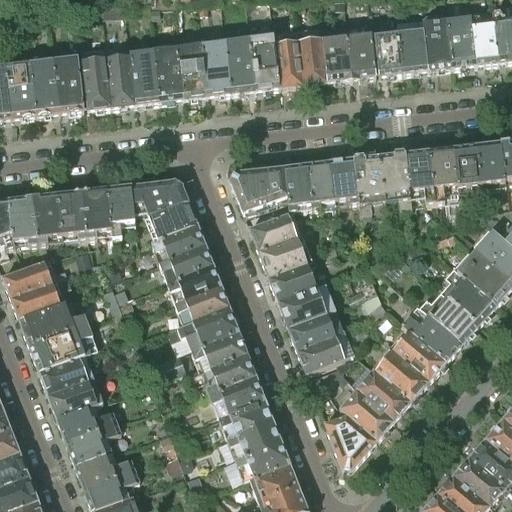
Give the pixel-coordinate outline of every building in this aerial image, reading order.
[(130,0),(131,8),(145,7),(144,0),(130,0)] [(181,0),(180,5),(194,9),(196,0),(181,0)] [(343,6),(335,6),(335,17),(343,16),(343,6)] [(246,21),(256,8),(245,9),(246,21)] [(124,11),(125,22),(151,20),(150,9),(124,11)] [(305,9),(294,10),(295,18),(305,17),(305,9)] [(124,23),(123,12),(112,13),(113,24),(124,23)] [(46,17),(35,19),(36,29),(47,27),(46,17)] [(498,70),(511,68),(511,23),(501,24),(501,20),(491,21),(492,26),(493,25),(498,70)] [(479,23),(471,24),(477,73),(498,70),(493,25),(492,26),(479,27),(479,23)] [(455,75),(477,73),(471,24),(449,27),(455,75)] [(429,78),(455,75),(449,27),(422,30),(422,33),(423,33),(429,78)] [(370,32),(346,35),(352,87),(376,84),(371,42),(370,32)] [(422,33),(397,35),(403,81),(429,78),(423,33),(422,33)] [(327,90),(320,38),(320,34),(296,37),(302,93),(327,90)] [(320,38),(327,90),(352,87),(346,35),(320,38)] [(378,84),(403,81),(397,35),(373,38),(378,84)] [(274,46),(274,50),(279,96),(302,93),(296,37),(273,40),(273,43),(274,46)] [(279,96),(274,50),(274,46),(273,43),(250,46),(255,99),(279,96)] [(232,101),(255,99),(250,46),(227,49),(232,101)] [(209,104),(232,101),(227,49),(203,52),(209,104)] [(184,107),(209,104),(203,52),(179,55),(184,107)] [(54,67),(51,67),(58,122),(84,119),(78,64),(76,53),(57,55),(57,61),(54,61),(54,67)] [(110,116),(104,66),(103,53),(80,56),(87,118),(110,116)] [(161,110),(184,107),(179,55),(155,58),(161,110)] [(136,113),(161,110),(155,58),(130,61),(136,113)] [(110,116),(136,113),(130,61),(129,61),(130,63),(104,66),(110,116)] [(51,67),(26,70),(33,125),(58,122),(51,67)] [(26,70),(1,73),(7,128),(33,125),(26,70)] [(511,148),(501,150),(505,188),(511,186),(511,148)] [(505,188),(501,150),(478,153),(483,193),(505,190),(505,188)] [(458,196),(483,193),(478,153),(453,156),(458,196)] [(457,196),(458,196),(453,156),(429,159),(435,211),(445,210),(443,195),(457,194),(457,196)] [(425,212),(435,211),(429,159),(406,161),(410,199),(423,198),(425,212)] [(409,199),(410,199),(406,161),(378,165),(383,203),(384,203),(397,202),(400,219),(411,217),(409,199)] [(378,165),(352,168),(357,211),(358,211),(360,223),(372,222),(371,220),(370,205),(383,203),(378,165)] [(349,212),(357,211),(352,168),(329,170),(335,209),(348,208),(349,212)] [(320,211),(335,209),(329,170),(305,173),(311,212),(310,212),(311,217),(320,216),(320,211)] [(305,173),(282,176),(286,205),(287,205),(288,220),(298,219),(297,214),(310,212),(311,212),(305,173)] [(243,221),(286,205),(282,176),(236,181),(234,180),(230,188),(231,189),(243,221)] [(174,189),(131,194),(134,217),(140,216),(144,227),(187,209),(181,193),(174,188),(174,189)] [(135,230),(134,217),(131,194),(107,197),(112,238),(111,238),(112,245),(122,244),(120,231),(135,230)] [(107,197),(82,200),(88,247),(97,246),(96,240),(111,238),(112,238),(107,197)] [(77,248),(88,247),(82,200),(57,203),(62,244),(77,242),(77,248)] [(47,246),(62,244),(57,203),(33,205),(38,253),(48,251),(47,246)] [(28,254),(38,253),(33,205),(9,208),(14,250),(28,248),(28,254)] [(15,255),(14,250),(9,208),(0,209),(0,266),(8,264),(6,258),(15,255)] [(196,233),(187,209),(144,227),(153,249),(150,250),(151,251),(196,233)] [(511,256),(511,215),(509,216),(486,223),(479,228),(488,236),(511,256)] [(258,261),(298,247),(297,246),(307,242),(300,224),(288,221),(248,236),(258,261)] [(428,244),(437,243),(436,232),(427,233),(428,244)] [(196,233),(151,251),(154,259),(164,255),(168,266),(169,267),(204,253),(196,233)] [(477,256),(474,260),(511,292),(511,256),(488,236),(473,253),(477,256)] [(450,241),(445,243),(444,242),(435,246),(438,252),(447,249),(450,252),(454,248),(450,241)] [(298,247),(258,261),(268,286),(307,270),(303,261),(311,258),(305,244),(298,247)] [(212,272),(204,253),(169,267),(168,266),(158,270),(162,279),(172,275),(176,287),(212,272)] [(87,259),(75,263),(77,272),(90,268),(87,259)] [(496,313),(511,294),(511,292),(474,260),(471,263),(468,259),(453,276),(496,313)] [(409,271),(398,261),(393,267),(402,275),(403,273),(405,275),(409,271)] [(49,267),(2,284),(11,307),(67,285),(64,277),(55,281),(49,267)] [(268,286),(277,310),(317,295),(307,270),(268,286)] [(220,293),(212,272),(176,287),(166,291),(170,299),(180,296),(184,307),(220,293)] [(479,332),(496,313),(453,276),(445,285),(454,293),(445,303),(479,332)] [(108,281),(111,288),(121,285),(118,277),(108,281)] [(18,327),(65,309),(73,306),(69,294),(71,294),(67,285),(11,307),(18,327)] [(220,293),(184,307),(174,311),(182,332),(228,314),(220,293)] [(122,319),(112,295),(103,298),(112,322),(122,319)] [(326,319),(317,295),(277,310),(286,334),(326,319)] [(128,306),(124,296),(115,299),(119,309),(128,306)] [(351,310),(362,305),(358,297),(347,302),(351,310)] [(461,353),(479,332),(445,303),(436,314),(427,306),(418,315),(422,318),(422,319),(461,353)] [(73,306),(65,309),(18,327),(29,353),(88,331),(84,321),(78,305),(73,307),(73,306)] [(124,322),(134,319),(130,308),(120,312),(124,322)] [(237,339),(228,314),(182,332),(176,334),(180,345),(185,343),(191,358),(201,354),(201,353),(237,339)] [(286,334),(296,359),(335,343),(326,319),(286,334)] [(446,370),(461,353),(422,319),(414,328),(408,322),(400,331),(409,339),(446,370)] [(85,361),(85,363),(91,361),(91,360),(97,358),(92,343),(88,331),(29,353),(39,379),(85,361)] [(368,338),(358,332),(349,347),(359,353),(368,338)] [(253,380),(237,339),(201,353),(201,354),(191,358),(194,367),(204,363),(208,372),(190,379),(199,401),(253,380)] [(429,389),(446,370),(409,339),(392,357),(429,389)] [(345,367),(335,343),(296,359),(305,382),(335,371),(345,367)] [(411,410),(429,389),(392,357),(374,377),(373,377),(411,410)] [(48,404),(94,386),(85,363),(85,361),(39,379),(48,404)] [(179,362),(161,369),(144,375),(151,394),(186,380),(179,362)] [(345,367),(335,371),(341,379),(350,372),(348,366),(345,367)] [(395,428),(411,410),(373,377),(356,395),(395,428)] [(222,407),(227,418),(263,405),(253,380),(199,401),(201,407),(209,404),(211,411),(222,407)] [(307,386),(308,387),(316,407),(329,402),(318,381),(307,386)] [(100,384),(94,386),(48,404),(57,427),(97,411),(97,412),(102,410),(97,395),(103,392),(100,384)] [(339,416),(346,422),(377,448),(395,428),(356,395),(339,416)] [(272,428),(263,405),(227,418),(228,421),(218,425),(221,434),(231,430),(236,442),(272,428)] [(65,449),(117,429),(113,419),(99,424),(95,413),(98,412),(97,412),(97,411),(57,427),(65,449)] [(0,440),(9,437),(0,413),(0,440)] [(511,415),(501,428),(511,437),(511,415)] [(350,478),(377,448),(346,422),(324,430),(342,477),(350,478)] [(233,465),(279,448),(272,428),(236,442),(226,446),(233,465)] [(511,437),(501,428),(485,446),(511,469),(511,437)] [(121,440),(117,429),(65,449),(75,473),(105,461),(112,458),(107,446),(121,440)] [(0,440),(0,466),(18,460),(9,437),(0,440)] [(160,444),(164,454),(176,450),(172,439),(160,444)] [(511,469),(485,446),(469,464),(506,497),(511,502),(511,469)] [(233,465),(237,475),(241,486),(252,482),(253,486),(289,472),(279,448),(233,465)] [(0,495),(28,485),(18,460),(0,466),(0,495)] [(75,473),(83,496),(135,476),(131,466),(117,472),(112,460),(105,462),(105,461),(75,473)] [(192,469),(189,461),(179,465),(183,476),(190,473),(192,469)] [(164,467),(168,479),(180,474),(176,463),(164,467)] [(469,464),(452,484),(484,511),(492,511),(506,497),(469,464)] [(298,496),(289,472),(253,486),(263,510),(298,496)] [(140,489),(135,476),(83,496),(89,511),(114,511),(133,505),(133,504),(130,505),(125,494),(140,489)] [(202,493),(198,481),(188,484),(191,496),(202,493)] [(435,503),(446,511),(484,511),(452,484),(435,503)] [(0,511),(30,511),(37,510),(28,485),(0,495),(0,511)] [(180,500),(188,497),(185,488),(176,492),(180,500)] [(263,511),(303,511),(298,496),(263,510),(263,511)] [(446,511),(435,503),(427,511),(446,511)]
